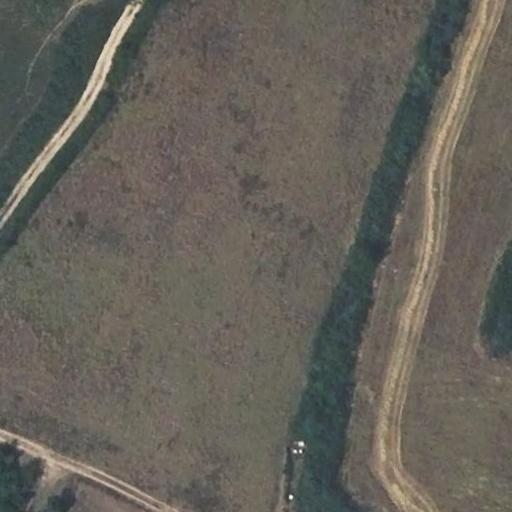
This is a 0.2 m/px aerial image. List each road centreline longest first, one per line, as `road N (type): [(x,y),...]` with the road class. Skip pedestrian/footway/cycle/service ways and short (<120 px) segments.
road 1 (track): [(0,217),(74,138),(143,0)]
road 2 (track): [(0,434),(170,511)]
